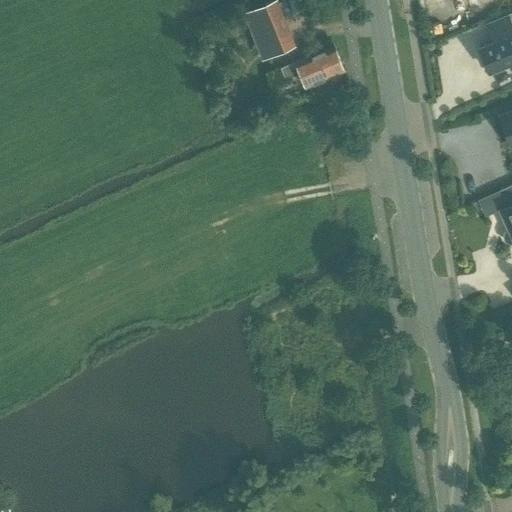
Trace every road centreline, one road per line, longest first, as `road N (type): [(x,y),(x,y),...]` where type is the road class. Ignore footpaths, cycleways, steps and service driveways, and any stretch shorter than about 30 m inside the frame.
road 1 (secondary): [(444,379),(378,0)]
road 2 (secondary): [(455,511),(464,442),(444,379)]
road 3 (secondary): [(444,379),(439,464),(449,511)]
